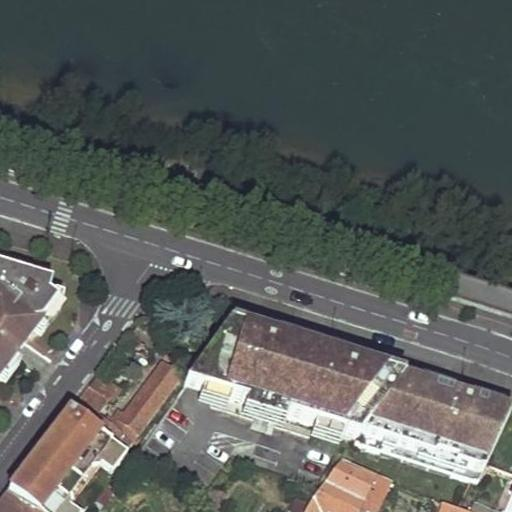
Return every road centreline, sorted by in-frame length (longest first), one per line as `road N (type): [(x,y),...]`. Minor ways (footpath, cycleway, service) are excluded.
road 1 (tertiary): [(511,358),(159,246)]
road 2 (residential): [(0,474),(159,246)]
road 3 (tertiary): [(159,246),(0,197)]
